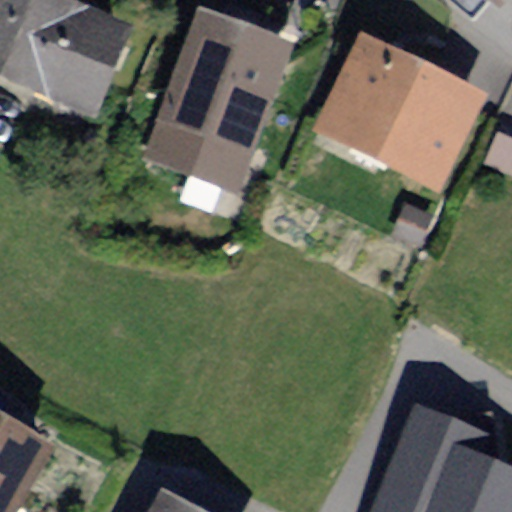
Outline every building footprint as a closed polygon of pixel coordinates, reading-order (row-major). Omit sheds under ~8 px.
[(33,0),(0,0),(0,91),(85,131),(118,33),(33,0)] [(185,16),(131,163),(232,200),(281,54),(185,16)] [(349,43),(304,138),(434,204),(479,107),(349,43)] [(422,423),(384,511),(510,511),(511,510),(511,484),(501,480),(493,414),(422,423)] [(0,511),(3,511),(33,457),(0,437),(0,511)] [(162,511),(145,502),(139,511),(162,511)]
